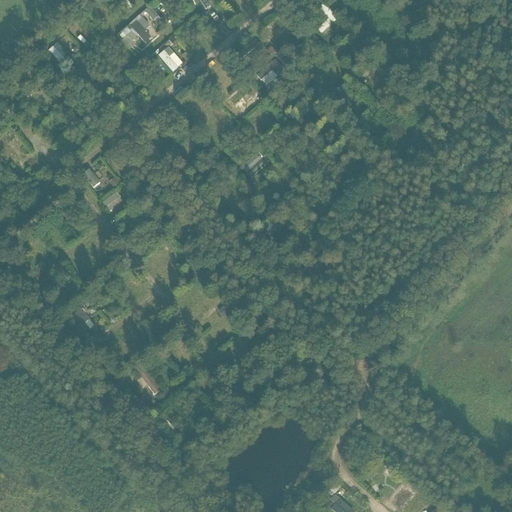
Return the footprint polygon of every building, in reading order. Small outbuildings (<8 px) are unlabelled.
[(125,0),(116,0),(127,11),(131,7),(125,0)] [(316,30),(327,39),(343,22),(323,4),(318,9),(328,18),(316,30)] [(150,8),(145,13),(149,17),(154,13),(150,8)] [(150,26),(144,32),(150,38),(156,32),(150,26),(153,23),(143,13),(140,16),(150,26)] [(130,40),(138,36),(141,43),(149,39),(143,30),(147,28),(141,17),(127,24),(131,31),(126,33),(130,40)] [(271,32),(274,38),(284,34),(281,27),(271,32)] [(172,36),(168,40),(174,47),(178,43),(172,36)] [(236,56),(245,66),(262,50),(253,40),(236,56)] [(57,41),(47,51),(63,69),(73,59),(57,41)] [(171,73),(182,63),(167,46),(156,56),(171,73)] [(270,47),(266,51),(270,56),(274,52),(270,47)] [(186,53),(182,57),(186,62),(190,58),(186,53)] [(291,69),(285,74),(290,79),(295,73),(291,69)] [(266,86),(276,77),(270,70),(260,79),(266,86)] [(344,108),(355,97),(347,88),(336,99),(344,108)] [(354,115),(348,120),(353,125),(359,119),(354,115)] [(10,124),(5,129),(8,132),(13,128),(10,124)] [(258,149),(253,153),(259,159),(263,155),(258,149)] [(274,164),(269,169),(274,174),(279,169),(274,164)] [(96,169),(84,178),(92,188),(104,179),(96,169)] [(116,178),(109,182),(114,188),(120,183),(116,178)] [(102,202),(115,216),(126,206),(114,192),(102,202)] [(132,196),(127,200),(131,206),(136,202),(132,196)] [(26,248),(42,265),(52,256),(36,239),(26,248)] [(153,266),(169,251),(164,246),(148,260),(153,266)] [(216,297),(211,301),(215,306),(220,301),(216,297)] [(201,325),(214,312),(204,302),(191,315),(201,325)] [(224,307),(218,312),(223,318),(230,313),(224,307)] [(81,308),(71,317),(78,324),(87,316),(81,308)] [(85,323),(89,329),(94,326),(90,320),(85,323)] [(149,340),(143,346),(147,351),(153,345),(149,340)] [(169,346),(163,352),(181,371),(187,366),(169,346)] [(136,372),(141,378),(135,382),(152,403),(163,394),(141,368),(136,372)] [(130,375),(125,379),(128,384),(133,380),(130,375)] [(144,396),(139,399),(147,408),(151,404),(144,396)] [(173,406),(167,410),(171,416),(177,412),(173,406)] [(400,484),(390,497),(394,501),(391,505),(398,510),(412,493),(400,484)] [(330,501),(324,508),(328,511),(335,505),(330,501)]
